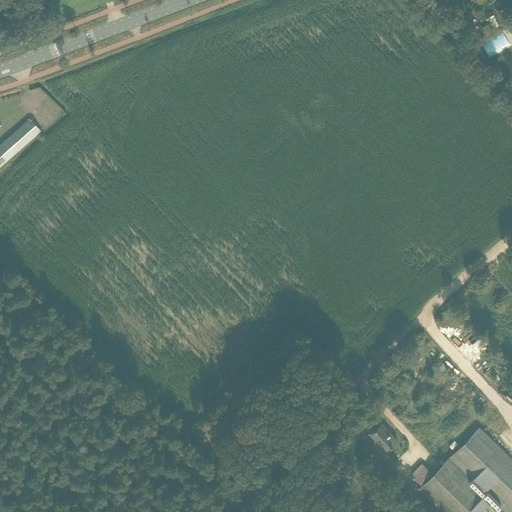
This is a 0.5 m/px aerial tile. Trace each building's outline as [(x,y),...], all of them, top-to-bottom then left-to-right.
[(489,56),(498,51),(493,39),(483,44),(489,56)] [(0,144),(0,165),(32,138),(39,131),(29,119),(0,144)] [(238,426),(241,429),(238,432),(245,440),(256,428),(245,418),(238,426)] [(379,448),(384,453),(397,440),(381,423),(369,434),(381,446),(379,448)] [(511,511),(511,459),(480,428),(420,490),(443,511),(511,511)] [(411,475),(420,484),(431,473),(422,464),(411,475)] [(357,511),(369,511),(378,503),(356,483),(347,493),(362,507),(357,511)]
